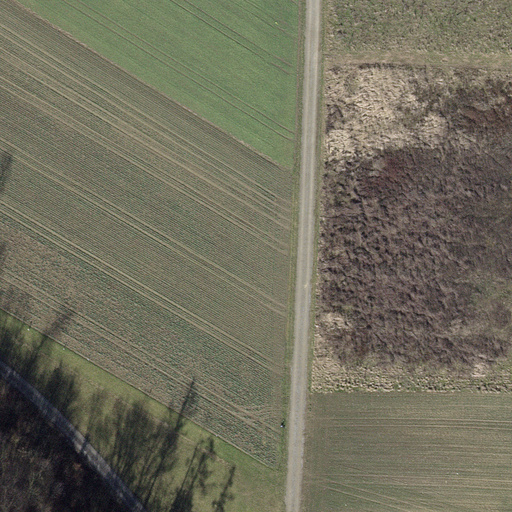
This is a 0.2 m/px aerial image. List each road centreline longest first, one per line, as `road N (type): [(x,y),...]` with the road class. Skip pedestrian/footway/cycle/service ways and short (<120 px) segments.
road 1 (track): [(294,511),(318,0)]
road 2 (track): [(0,369),(78,444),(131,511)]
